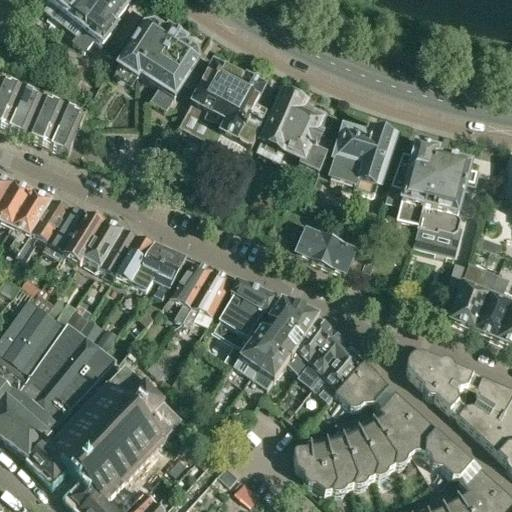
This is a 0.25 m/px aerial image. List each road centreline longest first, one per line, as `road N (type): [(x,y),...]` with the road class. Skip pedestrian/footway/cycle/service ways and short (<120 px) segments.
road 1 (residential): [(0,159),(402,339)]
road 2 (tertiary): [(511,118),(396,91),(297,50),(222,0)]
road 3 (residential): [(402,339),(388,380),(511,492)]
